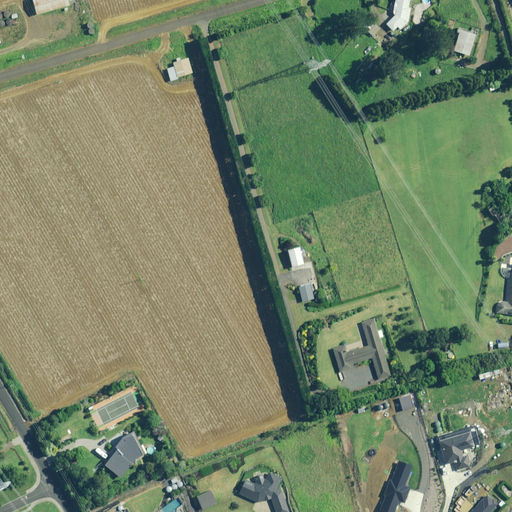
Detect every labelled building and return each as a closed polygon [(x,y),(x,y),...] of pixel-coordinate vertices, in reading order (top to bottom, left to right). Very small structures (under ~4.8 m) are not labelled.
[(31,0),(35,15),(68,6),(67,2),(66,0),(31,0)] [(394,16),(386,24),(393,31),(396,27),(399,30),(407,22),(410,9),(407,8),(409,0),(410,0),(393,0),(395,4),(394,16)] [(3,19),(10,16),(8,10),(1,13),(3,19)] [(10,16),(3,19),(5,25),(12,23),(10,16)] [(362,28),(372,36),(378,28),(368,20),(362,28)] [(361,31),(355,39),(359,41),(362,38),(363,39),(366,35),(361,31)] [(475,35),(457,31),(452,52),(469,56),(475,35)] [(179,61),(178,58),(171,60),(173,67),(166,69),(170,81),(177,79),(177,77),(191,73),(187,58),(179,61)] [(487,86),(488,91),(500,88),(498,83),(487,86)] [(497,213),(492,206),(487,210),(491,217),(497,213)] [(298,248),(286,251),(290,266),(302,263),(298,248)] [(495,305),(494,315),(511,316),(511,263),(511,264),(506,303),(501,302),(498,303),(495,305)] [(310,283),(298,287),(302,301),(314,298),(310,283)] [(343,345),(332,348),(339,372),(349,369),(348,365),(370,358),(376,379),(391,375),(374,315),(357,320),(365,346),(345,351),(343,345)] [(117,450),(104,466),(118,478),(134,459),(142,455),(132,432),(121,437),(113,447),(117,450)] [(441,465),(452,462),(454,471),(468,467),(465,455),(460,456),(458,451),(471,447),(467,432),(434,441),(441,465)] [(242,480),(236,493),(256,502),(271,497),(275,511),(288,511),(282,491),(276,489),(281,478),(268,473),(266,479),(262,481),(259,475),(253,478),(255,482),(252,484),(242,480)] [(490,511),(497,503),(485,494),(470,511),(490,511)]
